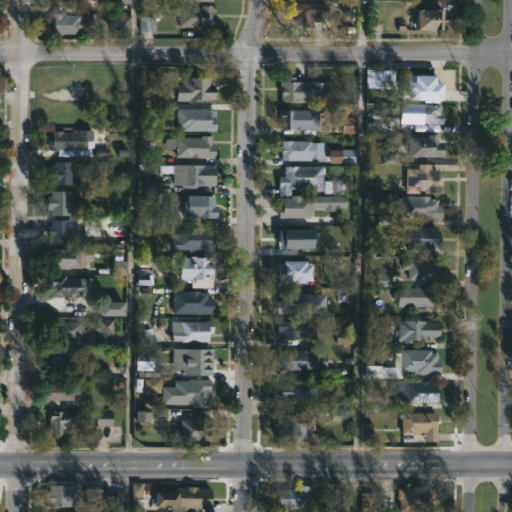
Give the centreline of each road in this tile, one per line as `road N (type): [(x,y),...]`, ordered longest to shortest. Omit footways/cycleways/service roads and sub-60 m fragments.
road 1 (residential): [(256,0),(243,511)]
road 2 (tertiary): [(480,0),(471,511)]
road 3 (residential): [(22,0),(14,511)]
road 4 (residential): [(511,52),(0,55)]
road 5 (tertiary): [(511,462),(0,462)]
road 6 (tertiary): [(505,511),(511,52)]
